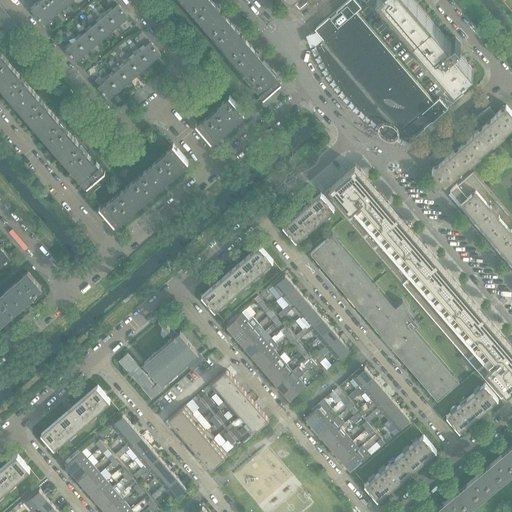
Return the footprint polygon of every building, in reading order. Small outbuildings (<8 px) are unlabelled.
[(51,4),(47,0),(42,0),(32,9),(44,23),(57,11),(51,4)] [(57,11),(69,0),(47,0),(51,4),(57,11)] [(182,0),(194,13),(208,0),(182,0)] [(221,14),(218,10),(217,9),(217,10),(216,8),(217,7),(211,0),(208,0),(194,13),(213,36),(230,22),(224,15),(223,16),(221,14)] [(307,0),(286,0),(290,3),(293,0),(294,0),(293,1),(299,8),(307,2),(306,1),(307,0)] [(435,101),(397,58),(394,54),(357,11),(361,7),(355,0),(347,0),(316,27),(315,29),(323,38),(316,44),(314,45),(315,47),(316,47),(319,54),(318,54),(319,56),(320,55),(322,60),(323,61),(326,66),(325,67),(326,68),(327,68),(330,73),(329,73),(330,73),(333,78),(332,79),(333,80),(334,80),(337,84),(338,85),(341,89),(340,90),(342,91),(346,95),(346,96),(347,95),(350,100),(351,102),(352,101),(356,105),(355,105),(356,106),(356,105),(360,109),(359,110),(361,111),(362,111),(366,114),(366,115),(371,118),(370,119),(371,120),(372,120),(377,123),(377,124),(378,123),(379,124),(378,124),(379,125),(379,124),(381,126),(381,128),(381,130),(382,131),(390,136),(392,136),(394,135),(395,134),(397,135),(398,136),(402,138),(403,138),(408,140),(408,141),(409,142),(410,141),(411,139),(448,108),(439,97),(435,101)] [(446,38),(438,28),(413,0),(382,0),(445,73),(454,84),(473,68),(458,51),(460,49),(457,46),(461,42),(455,36),(451,39),(451,40),(449,41),(446,38)] [(128,15),(118,4),(107,13),(117,24),(117,25),(118,24),(117,24),(127,15),(128,16),(128,15)] [(105,11),(100,5),(96,8),(99,13),(105,11)] [(95,20),(90,13),(86,16),(89,22),(95,20)] [(117,24),(107,13),(97,22),(106,33),(107,33),(108,33),(107,32),(117,24)] [(0,24),(2,26),(10,19),(7,16),(8,15),(7,16),(6,15),(0,20),(0,24)] [(6,31),(14,24),(12,22),(13,21),(13,20),(12,21),(10,19),(2,26),(6,31)] [(85,29),(80,22),(76,25),(79,31),(85,29)] [(106,33),(97,22),(87,31),(96,42),(97,42),(97,41),(106,33)] [(241,37),(238,33),(237,32),(235,30),(236,29),(230,22),(213,36),(233,59),(249,45),(244,38),(242,39),(241,37)] [(10,36),(18,29),(17,27),(18,26),(17,26),(16,27),(14,24),(6,31),(10,36)] [(14,40),(22,33),(21,32),(22,32),(22,31),(21,32),(18,29),(10,36),(14,40)] [(74,38),(69,31),(66,34),(68,40),(74,38)] [(96,42),(87,31),(76,40),(86,50),(87,51),(86,50),(96,42)] [(147,37),(141,31),(138,33),(141,40),(147,37)] [(18,45),(27,37),(26,38),(22,33),(14,40),(18,45)] [(86,50),(76,40),(66,48),(76,60),(77,60),(76,59),(86,50)] [(161,53),(151,41),(140,50),(149,62),(150,62),(150,61),(159,53),(160,53),(161,53)] [(138,49),(133,42),(129,45),(132,51),(138,49)] [(262,62),(257,56),(255,53),(256,52),(249,45),(233,59),(245,72),(244,73),(252,82),(270,67),(264,60),(262,62)] [(149,62),(140,50),(129,59),(139,70),(140,71),(139,70),(149,62)] [(128,57),(122,51),(119,54),(121,59),(128,57)] [(25,81),(5,58),(0,61),(0,83),(1,84),(3,86),(2,87),(8,95),(25,81)] [(139,70),(129,59),(119,68),(129,79),(129,80),(130,80),(129,79),(139,70)] [(117,66),(112,60),(109,62),(111,68),(117,66)] [(278,84),(276,81),(276,79),(277,78),(274,76),(276,74),(270,67),(252,82),(263,96),(263,97),(272,89),(278,84)] [(108,75),(102,68),(99,71),(101,77),(108,75)] [(129,79),(119,68),(109,77),(118,88),(119,89),(119,88),(129,79)] [(118,88),(109,77),(98,86),(109,98),(109,97),(108,97),(118,88)] [(44,103),(32,89),(25,81),(8,95),(14,102),(15,101),(17,102),(17,103),(21,107),(22,109),(21,110),(28,117),(44,103)] [(232,122),(238,117),(243,112),(244,113),(244,112),(229,95),(229,96),(220,104),(221,105),(211,114),(225,130),(233,123),(232,122)] [(64,126),(44,103),(28,117),(34,124),(35,123),(37,125),(36,125),(40,129),(40,130),(42,132),(41,133),(47,140),(64,126)] [(511,126),(511,111),(506,104),(495,114),(502,122),(500,124),(506,131),(511,126)] [(480,154),(486,148),(493,142),(492,142),(503,132),(504,133),(506,131),(500,124),(502,122),(495,114),(489,107),(484,111),(483,110),(472,120),(478,128),(479,127),(479,128),(475,131),(474,130),(471,134),(465,127),(460,132),(459,131),(455,135),(474,157),(479,153),(480,154)] [(225,130),(211,114),(202,121),(201,120),(197,124),(196,123),(196,124),(211,141),(211,140),(217,135),(218,136),(225,130)] [(83,149),(64,126),(47,140),(53,147),(55,146),(56,148),(60,153),(62,154),(60,155),(67,163),(83,149)] [(461,170),(468,164),(469,163),(468,162),(474,157),(455,135),(448,141),(454,148),(455,148),(451,152),(450,151),(447,154),(441,148),(436,152),(428,158),(435,165),(433,167),(432,168),(445,184),(460,171),(461,172),(462,171),(461,170)] [(188,161),(179,150),(173,143),(173,144),(169,148),(170,149),(160,157),(174,174),(182,167),(181,166),(187,161),(188,161)] [(94,162),(83,149),(67,163),(73,170),(74,169),(87,185),(87,186),(89,185),(93,190),(101,185),(100,184),(95,179),(105,170),(104,170),(104,171),(96,161),(94,162)] [(164,180),(166,179),(167,180),(174,174),(160,157),(138,177),(152,193),(159,187),(158,186),(160,184),(165,180),(164,180)] [(345,172),(323,191),(501,398),(502,397),(511,388),(511,346),(445,269),(355,164),(345,172)] [(502,203),(474,172),(474,171),(474,170),(457,184),(450,190),(478,223),(502,203)] [(142,200),(143,198),(144,199),(152,193),(138,177),(115,196),(130,212),(136,206),(135,205),(137,204),(139,202),(142,200)] [(334,207),(321,192),(320,193),(309,203),(318,213),(316,215),(319,220),(333,208),(334,207)] [(130,212),(115,196),(106,204),(105,203),(100,207),(100,206),(99,207),(114,224),(115,224),(114,223),(121,218),(122,219),(130,212)] [(296,239),(314,224),(319,220),(316,215),(318,213),(309,203),(284,225),(283,224),(282,225),(296,241),(297,240),(296,239)] [(499,247),(511,236),(511,215),(502,203),(478,223),(499,247)] [(312,251),(311,252),(316,258),(320,262),(324,267),(329,273),(334,279),(338,283),(342,288),(347,294),(352,299),(356,304),(360,309),(366,315),(383,335),(388,341),(392,346),(399,354),(401,356),(401,357),(406,362),(409,360),(413,365),(417,369),(414,372),(419,377),(424,383),(427,381),(431,386),(435,390),(432,392),(437,398),(439,397),(439,398),(441,396),(459,380),(454,374),(450,369),(441,359),(432,348),(423,338),(414,327),(418,324),(419,323),(415,319),(414,318),(412,315),(410,313),(409,312),(408,308),(407,306),(404,302),(403,300),(396,306),(387,296),(378,286),(369,275),(360,265),(351,254),(342,244),(337,239),(332,233),(329,236),(312,250),(312,251)] [(511,261),(511,236),(499,247),(511,261)] [(9,256),(1,245),(0,244),(0,263),(5,259),(6,260),(8,258),(7,257),(9,256)] [(273,260),(260,244),(259,245),(251,252),(259,261),(258,263),(263,268),(272,260),(272,261),(273,260)] [(238,289),(258,272),(263,268),(258,263),(259,261),(251,252),(226,274),(238,289)] [(37,291),(41,287),(42,288),(28,271),(22,276),(0,295),(0,298),(12,313),(35,293),(36,294),(38,292),(37,291)] [(294,284),(285,273),(284,274),(285,274),(273,284),(282,295),(294,284)] [(215,309),(234,293),(238,289),(226,274),(202,294),(201,295),(215,310),(216,310),(215,309)] [(291,306),(303,295),(294,284),(282,295),(291,306)] [(269,294),(264,289),(260,293),(264,298),(269,294)] [(300,316),(312,305),(303,295),(291,306),(300,316)] [(0,323),(12,313),(0,298),(0,323)] [(266,304),(262,300),(258,303),(262,308),(266,304)] [(270,309),(266,304),(262,308),(266,313),(270,309)] [(286,313),(292,309),(288,304),(283,309),(286,313)] [(309,327),(321,316),(312,305),(300,316),(309,327)] [(234,332),(248,319),(252,316),(246,309),(242,312),(227,324),(234,332)] [(281,318),(286,313),(283,309),(278,313),(281,318)] [(278,319),(274,314),(270,318),(274,323),(278,319)] [(318,337),(330,326),(321,316),(309,327),(318,337)] [(240,339),(254,327),(248,319),(234,332),(240,339)] [(282,323),(278,319),(274,323),(278,327),(282,323)] [(119,360),(118,360),(129,373),(132,376),(152,399),(166,387),(163,383),(166,381),(175,373),(179,370),(181,368),(185,364),(186,363),(192,369),(204,359),(202,357),(200,354),(198,353),(180,331),(177,334),(170,325),(167,321),(166,322),(162,326),(161,326),(164,330),(165,330),(172,338),(169,341),(167,342),(162,346),(160,348),(155,352),(153,354),(143,362),(145,364),(156,377),(152,381),(140,368),(128,353),(127,353),(128,354),(120,361),(119,360)] [(304,334),(310,329),(306,325),(301,330),(304,334)] [(327,347),(339,337),(330,326),(318,337),(327,347)] [(246,347),(261,334),(254,327),(240,339),(246,347)] [(291,333),(287,329),(283,332),(287,337),(291,333)] [(299,339),(304,334),(301,330),(296,334),(299,339)] [(295,338),(291,333),(287,337),(291,342),(295,338)] [(252,354),(267,341),(261,334),(246,347),(252,354)] [(344,352),(348,348),(349,348),(339,337),(327,347),(338,360),(346,353),(346,352),(345,353),(344,352)] [(259,361),(273,349),(267,341),(252,354),(259,361)] [(303,348),(300,343),(295,347),(299,352),(303,348)] [(323,355),(328,350),(324,346),(319,351),(323,355)] [(307,353),(303,348),(299,352),(303,356),(307,353)] [(265,368),(279,356),(273,349),(259,361),(265,368)] [(317,359),(323,355),(319,351),(314,355),(317,359)] [(271,376),(286,363),(279,356),(265,368),(271,376)] [(316,363),(312,358),(308,362),(312,366),(316,363)] [(278,383),(292,370),(286,363),(271,376),(278,383)] [(320,367),(316,363),(312,366),(316,371),(320,367)] [(374,377),(364,366),(364,367),(360,370),(359,369),(359,368),(351,375),(361,388),(374,377)] [(216,393),(233,378),(226,369),(208,384),(216,393)] [(285,391),(299,379),(292,370),(278,383),(285,391)] [(370,398),(383,387),(374,377),(361,388),(370,398)] [(225,399),(240,386),(233,378),(216,393),(220,390),(226,397),(224,399),(225,399)] [(298,394),(306,387),(299,379),(285,391),(291,398),(291,397),(297,392),(298,393),(298,394)] [(498,398),(485,382),(484,383),(469,396),(475,403),(476,402),(484,410),(497,398),(497,399),(498,398)] [(110,399),(108,396),(98,384),(85,396),(98,410),(110,399)] [(232,407),(247,394),(240,386),(225,399),(232,408),(232,407)] [(357,395),(362,391),(359,386),(353,391),(357,395)] [(379,409),(392,398),(383,387),(370,398),(379,409)] [(352,400),(357,395),(353,391),(348,395),(352,400)] [(345,396),(341,392),(337,395),(341,400),(345,396)] [(239,415),(254,402),(247,394),(232,407),(239,415)] [(98,410),(85,396),(53,423),(66,438),(98,410)] [(349,401),(345,396),(341,400),(345,405),(349,401)] [(484,410),(476,402),(475,403),(469,396),(460,404),(466,410),(464,412),(471,420),(484,410)] [(313,424),(327,411),(332,408),(324,398),(311,409),(311,410),(312,409),(313,411),(307,416),(306,416),(313,424)] [(388,419),(401,408),(392,398),(379,409),(388,419)] [(248,422),(261,410),(254,402),(239,415),(239,416),(241,415),(248,422)] [(176,428),(193,412),(186,404),(168,419),(176,428)] [(471,420),(464,412),(466,410),(460,404),(447,415),(447,414),(446,415),(459,431),(460,430),(471,420)] [(358,411),(354,406),(349,410),(353,415),(358,411)] [(375,416),(380,411),(377,407),(371,412),(375,416)] [(410,419),(401,408),(388,419),(398,430),(410,420),(410,419)] [(269,419),(261,410),(248,422),(255,431),(269,419)] [(319,431),(334,419),(327,411),(313,424),(319,431)] [(362,416),(358,411),(353,415),(357,419),(362,416)] [(192,428),(199,421),(193,414),(193,413),(193,412),(176,428),(183,436),(187,432),(192,428)] [(370,421),(375,416),(371,412),(366,416),(370,421)] [(119,435),(132,424),(123,413),(122,414),(110,424),(119,435)] [(325,439),(340,426),(344,422),(338,415),(334,419),(319,431),(325,439)] [(190,444),(207,429),(207,428),(206,429),(199,421),(192,428),(187,432),(183,436),(190,444)] [(370,425),(366,421),(362,424),(366,429),(370,425)] [(66,438),(53,423),(41,433),(54,448),(66,438)] [(128,445),(141,435),(132,424),(119,435),(128,445)] [(374,430),(370,425),(366,429),(370,434),(374,430)] [(332,446),(346,433),(340,426),(325,439),(332,446)] [(106,434),(102,429),(97,432),(102,438),(106,434)] [(197,452),(214,437),(207,429),(190,444),(197,452)] [(392,437),(387,432),(383,436),(387,441),(392,437)] [(338,453),(352,441),(346,433),(332,446),(338,453)] [(437,450),(423,434),(423,435),(399,455),(412,470),(435,450),(436,450),(437,450)] [(138,456),(150,445),(141,435),(128,445),(138,456)] [(204,460),(221,445),(220,446),(214,438),(215,437),(214,437),(197,452),(204,460)] [(385,443),(381,438),(377,442),(381,446),(385,443)] [(104,444),(100,439),(95,443),(99,448),(104,444)] [(344,460),(359,448),(352,441),(338,453),(344,460)] [(108,449),(104,444),(99,448),(103,452),(108,449)] [(124,453),(129,448),(126,444),(120,449),(124,453)] [(147,466),(159,456),(150,445),(138,456),(147,466)] [(229,454),(221,445),(204,460),(211,469),(229,454)] [(351,467),(365,456),(369,453),(363,445),(359,448),(344,460),(351,468),(351,467)] [(511,445),(495,460),(508,476),(511,472),(511,445)] [(119,457),(124,453),(120,449),(115,453),(119,457)] [(72,469),(87,457),(81,450),(67,462),(66,463),(72,469)] [(30,468),(28,465),(18,453),(5,464),(18,479),(30,468)] [(116,459),(112,454),(108,458),(112,462),(116,459)] [(386,492),(402,479),(412,470),(399,455),(375,475),(381,482),(379,484),(386,492)] [(155,477),(168,466),(159,456),(147,466),(155,477)] [(78,476),(92,464),(87,457),(72,469),(78,476)] [(120,463),(116,459),(112,462),(116,467),(120,463)] [(485,495),(508,476),(495,460),(472,479),(485,495)] [(0,494),(9,487),(18,479),(5,464),(0,468),(0,494)] [(84,484),(99,471),(92,464),(78,476),(84,484)] [(142,474),(148,469),(144,465),(138,470),(142,474)] [(164,487),(177,476),(168,466),(155,477),(164,487)] [(129,473),(125,468),(120,472),(124,477),(129,473)] [(137,478),(142,474),(138,470),(133,474),(137,478)] [(91,491),(105,479),(99,471),(84,484),(91,491)] [(133,478),(129,473),(124,477),(128,481),(133,478)] [(386,492),(379,484),(381,482),(375,475),(365,483),(364,484),(377,499),(378,499),(378,498),(386,492)] [(182,491),(186,488),(186,487),(177,476),(164,487),(175,500),(184,493),(183,492),(182,491)] [(97,499),(112,486),(105,479),(91,491),(97,499)] [(460,511),(465,511),(485,495),(472,479),(449,498),(460,511)] [(141,488),(137,483),(133,487),(137,491),(141,488)] [(104,506),(118,494),(119,494),(122,491),(116,484),(113,487),(112,486),(97,499),(104,506)] [(160,495),(165,490),(162,486),(156,490),(160,495)] [(31,509),(46,496),(39,488),(39,489),(24,502),(31,509)] [(145,492),(141,488),(137,491),(141,496),(145,492)] [(155,499),(160,495),(156,490),(151,495),(155,499)] [(108,511),(112,511),(125,502),(119,494),(118,494),(104,506),(108,511)] [(32,511),(43,511),(53,504),(46,496),(31,509),(32,511)] [(154,502),(150,498),(145,501),(149,506),(154,502)] [(460,511),(449,498),(432,511),(460,511)] [(127,511),(131,509),(125,502),(112,511),(127,511)] [(153,510),(158,507),(154,502),(149,506),(147,508),(150,511),(151,511),(153,510)]
